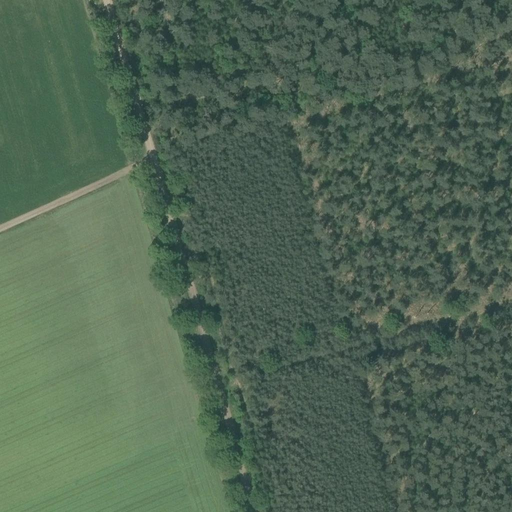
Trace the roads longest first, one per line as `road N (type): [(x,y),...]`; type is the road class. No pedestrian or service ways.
road 1 (track): [(107,0),(252,511)]
road 2 (track): [(215,383),(511,305)]
road 3 (track): [(152,160),(0,228)]
